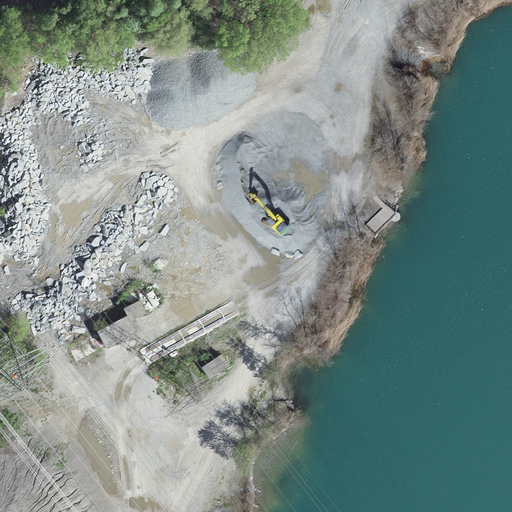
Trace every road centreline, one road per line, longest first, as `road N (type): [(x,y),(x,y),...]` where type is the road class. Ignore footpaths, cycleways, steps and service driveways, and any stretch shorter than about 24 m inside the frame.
road 1 (track): [(178,511),(337,223)]
road 2 (track): [(130,511),(122,400),(139,360)]
